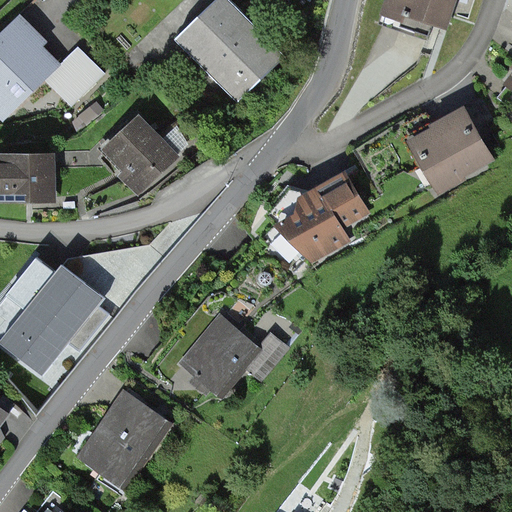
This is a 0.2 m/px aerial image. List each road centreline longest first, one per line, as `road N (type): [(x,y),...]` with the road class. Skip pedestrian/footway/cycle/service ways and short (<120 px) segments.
road 1 (residential): [(250,149),(372,128),(476,76),(507,0)]
road 2 (residential): [(190,220),(57,378),(0,465)]
road 3 (residential): [(190,220),(0,231)]
road 4 (residential): [(326,0),(298,93),(250,149)]
